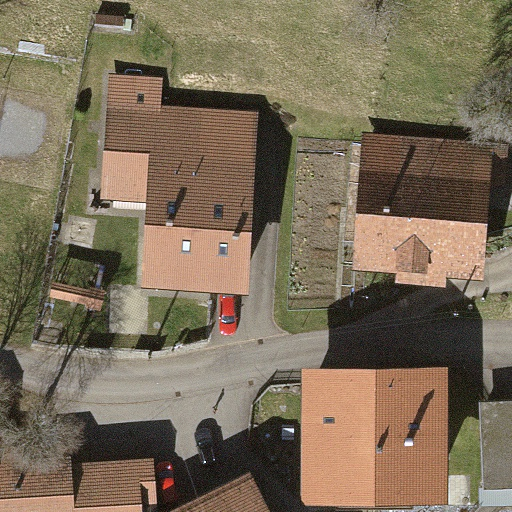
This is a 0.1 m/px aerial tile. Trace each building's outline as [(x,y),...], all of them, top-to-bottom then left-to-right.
[(165,78),(108,74),(100,196),(150,199),(144,278),(245,284),(256,112),(163,106),(165,78)] [(510,143),(359,130),(347,263),(398,267),(397,279),(447,284),(447,273),(484,277),(492,183),(506,184),(510,143)] [(446,369),(302,373),(305,498),(449,495),(446,369)] [(511,400),(480,402),(483,482),(511,481),(511,400)] [(0,511),(158,511),(155,454),(74,459),(74,450),(0,454),(0,511)] [(165,511),(273,511),(252,469),(165,511)]
